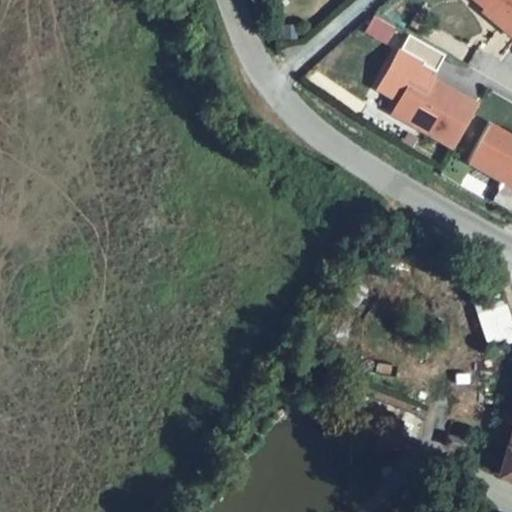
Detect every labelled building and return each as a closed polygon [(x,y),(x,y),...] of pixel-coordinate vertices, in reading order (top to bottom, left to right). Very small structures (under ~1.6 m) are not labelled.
[(483,11),(511,35),(511,0),(476,0),(486,8),(483,11)] [(373,17),(366,29),(387,42),(394,29),(373,17)] [(423,63),(435,70),(444,54),(409,34),(401,48),(424,61),(423,63)] [(427,84),(431,78),(435,70),(423,63),(424,61),(401,48),(378,89),(399,101),(413,76),(427,84)] [(392,113),(452,147),(477,104),(440,83),(437,89),(427,84),(413,76),(399,101),(392,113)] [(431,78),(427,84),(437,89),(440,83),(431,78)] [(511,136),(490,124),(469,162),(511,186),(511,136)] [(511,320),(502,294),(473,304),(489,347),(511,339),(511,320)] [(455,436),(448,434),(445,445),(466,451),(468,439),(455,436)] [(511,452),(507,451),(501,475),(511,477),(511,452)]
